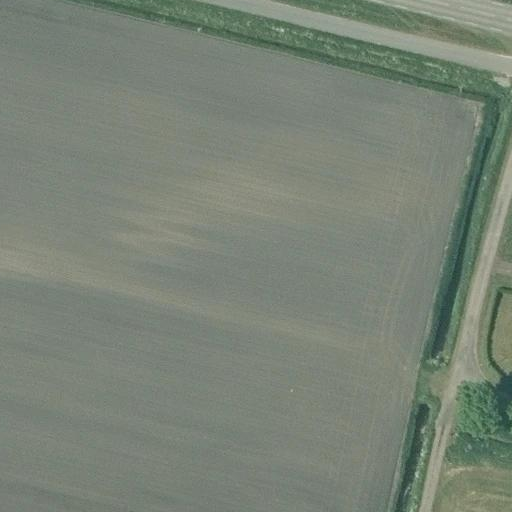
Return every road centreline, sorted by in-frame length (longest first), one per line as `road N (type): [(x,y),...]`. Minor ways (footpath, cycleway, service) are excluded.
road 1 (unclassified): [(511,69),(223,0)]
road 2 (unknown): [(511,180),(472,340),(471,375),(476,392),(511,407)]
